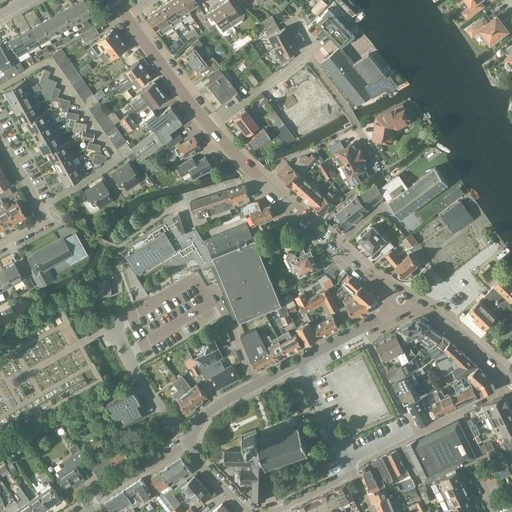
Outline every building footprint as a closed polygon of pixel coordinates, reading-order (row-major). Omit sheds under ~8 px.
[(80,19),(82,22),(87,29),(93,26),(91,22),(89,23),(85,16),(91,13),(83,0),(78,0),(71,4),(80,19)] [(168,0),(159,6),(172,26),(181,20),(168,0)] [(189,12),(180,0),(168,0),(181,20),(190,14),(188,12),(189,12)] [(194,0),(180,0),(189,12),(198,5),(194,0)] [(228,0),(225,0),(218,5),(232,25),(245,17),(245,13),(239,3),(233,7),(228,0)] [(322,0),(319,0),(311,10),(317,16),(327,4),(322,0)] [(363,10),(352,0),(335,0),(355,19),(363,10)] [(462,0),(463,0),(463,1),(464,2),(465,3),(466,3),(467,3),(468,3),(470,6),(463,12),(467,18),(483,6),(479,1),(479,0),(462,0)] [(71,4),(61,10),(69,25),(80,19),(71,4)] [(204,15),(207,19),(211,25),(216,22),(222,32),(232,25),(218,5),(204,15)] [(173,27),(172,26),(159,6),(150,13),(152,15),(146,19),(155,31),(157,30),(161,35),(173,27)] [(339,48),(354,36),(347,29),(352,24),(341,14),(336,18),(328,9),(316,22),(339,48)] [(61,10),(50,16),(59,31),(69,25),(61,10)] [(48,37),(59,31),(50,16),(39,22),(48,37)] [(272,16),(260,22),(266,30),(276,24),(272,16)] [(479,30),(482,33),(482,34),(482,35),(482,36),(482,37),(483,38),(484,39),(485,39),(486,40),(487,40),(490,44),(507,30),(497,16),(487,23),(483,18),(467,30),(472,36),(479,30)] [(207,28),(211,25),(207,19),(203,22),(207,28)] [(39,22),(29,28),(37,43),(48,37),(39,22)] [(87,29),(82,22),(80,23),(82,27),(78,29),(81,33),(87,29)] [(266,30),(265,31),(273,47),(290,38),(284,27),(279,29),(276,24),(266,30)] [(27,49),(37,43),(29,28),(18,33),(27,49)] [(84,42),(98,33),(95,28),(81,36),(84,42)] [(189,31),(192,36),(197,33),(194,28),(189,31)] [(91,45),(98,54),(119,38),(112,29),(100,38),(91,45)] [(192,36),(189,31),(184,34),(187,39),(192,36)] [(16,55),(27,49),(18,33),(7,39),(16,55)] [(180,55),(188,65),(200,55),(195,48),(202,43),(197,37),(190,43),(192,45),(180,55)] [(104,63),(109,60),(114,56),(126,47),(119,38),(98,54),(104,63)] [(167,48),(172,55),(183,44),(178,38),(172,42),(173,44),(167,48)] [(291,51),(296,48),(290,38),(273,47),(282,63),(294,56),(291,51)] [(0,47),(0,65),(8,80),(19,73),(18,73),(12,62),(3,46),(0,48),(0,47)] [(341,47),(339,48),(321,63),(355,106),(372,96),(365,85),(386,74),(368,54),(354,63),(341,47)] [(52,55),(55,60),(65,52),(62,48),(52,55)] [(55,60),(58,65),(68,58),(65,52),(55,60)] [(205,61),(200,55),(188,65),(196,75),(208,65),(212,70),(219,65),(212,56),(205,61)] [(72,63),(68,58),(58,65),(62,70),(72,63)] [(12,62),(18,73),(23,70),(17,59),(12,62)] [(120,81),(123,85),(144,69),(137,61),(124,70),(124,71),(122,73),(125,77),(120,81)] [(240,71),(245,65),(242,61),(236,67),(240,71)] [(62,70),(65,74),(75,67),(72,63),(62,70)] [(88,64),(79,71),(83,76),(92,69),(88,64)] [(65,74),(69,79),(78,72),(75,67),(65,74)] [(50,71),(44,69),(39,83),(41,88),(44,87),(50,71)] [(137,87),(150,77),(144,69),(123,85),(118,89),(121,93),(127,88),(134,83),(137,87)] [(82,78),(78,72),(69,79),(72,85),(82,78)] [(236,91),(223,73),(207,85),(221,102),(236,91)] [(386,74),(365,85),(372,96),(372,97),(386,89),(387,90),(398,83),(391,74),(388,76),(386,74)] [(72,85),(76,89),(86,83),(82,78),(72,85)] [(2,92),(8,103),(26,93),(22,85),(27,82),(25,79),(2,92)] [(52,93),(54,87),(57,81),(52,79),(47,91),(52,93)] [(131,103),(134,108),(159,89),(153,82),(140,92),(142,95),(131,103)] [(76,89),(79,95),(89,88),(86,83),(76,89)] [(60,89),(54,87),(52,93),(50,98),(60,102),(59,107),(60,107),(62,98),(57,97),(60,89)] [(82,99),(92,92),(89,88),(79,95),(82,99)] [(165,97),(159,89),(134,108),(137,112),(141,109),(143,109),(146,107),(146,105),(148,103),(151,108),(165,97)] [(8,103),(14,114),(32,104),(28,95),(33,93),(31,90),(26,93),(8,103)] [(82,99),(86,104),(96,97),(92,92),(82,99)] [(236,93),(231,96),(236,102),(240,98),(236,93)] [(86,104),(89,109),(99,102),(96,97),(86,104)] [(70,100),(62,98),(60,107),(62,108),(61,110),(67,111),(70,100)] [(105,98),(100,101),(104,107),(109,104),(105,98)] [(38,101),(32,104),(14,114),(20,125),(24,123),(39,115),(34,107),(39,104),(38,101)] [(89,109),(92,114),(102,107),(99,102),(89,109)] [(410,121),(409,118),(409,117),(410,116),(411,116),(411,115),(411,114),(411,113),(411,112),(411,111),(410,110),(410,109),(409,109),(408,108),(407,108),(406,108),(405,108),(404,108),(402,105),(377,118),(373,140),(391,142),(393,130),(410,121)] [(106,112),(102,107),(92,114),(96,119),(106,112)] [(148,134),(153,131),(175,114),(174,114),(175,110),(173,108),(170,108),(169,107),(156,116),(153,112),(136,124),(135,125),(137,128),(141,125),(148,134)] [(258,125),(245,108),(233,117),(246,134),(258,125)] [(284,145),(294,138),(272,109),(264,115),(284,145)] [(24,123),(31,134),(48,124),(43,116),(48,113),(47,110),(39,115),(24,123)] [(107,114),(109,117),(113,122),(114,123),(119,120),(112,110),(107,114)] [(77,121),(78,114),(67,112),(65,118),(77,121)] [(96,119),(99,124),(109,117),(107,114),(106,112),(96,119)] [(128,130),(135,125),(136,124),(127,113),(119,119),(128,130)] [(153,131),(162,143),(171,136),(167,132),(180,122),(180,121),(180,118),(179,116),(175,115),(175,114),(153,131)] [(335,114),(317,123),(320,129),(338,120),(335,114)] [(113,122),(109,117),(99,124),(103,129),(113,122)] [(31,134),(36,144),(59,132),(53,121),(48,124),(31,134)] [(87,125),(76,122),(75,122),(74,127),(85,130),(87,125)] [(103,129),(106,134),(116,127),(114,123),(113,122),(103,129)] [(110,139),(119,132),(116,127),(106,134),(110,139)] [(269,137),(263,128),(245,139),(252,149),(269,137)] [(152,131),(130,148),(133,152),(139,160),(162,143),(152,131)] [(60,134),(59,132),(36,144),(43,155),(46,153),(60,146),(55,137),(60,134)] [(110,139),(113,144),(123,137),(119,132),(110,139)] [(177,133),(166,142),(169,147),(181,138),(177,133)] [(181,158),(198,148),(197,147),(199,146),(193,136),(178,145),(178,146),(175,147),(181,158)] [(117,149),(127,142),(123,137),(113,144),(117,149)] [(46,153),(52,164),(69,154),(64,146),(70,143),(69,140),(60,146),(46,153)] [(341,165),(362,154),(358,148),(356,149),(353,143),(344,148),(340,141),(328,147),(333,155),(335,154),(341,165)] [(88,148),(99,151),(100,145),(89,142),(88,148)] [(117,149),(120,154),(130,147),(127,142),(117,149)] [(123,158),(133,152),(130,148),(130,147),(120,154),(123,158)] [(52,164),(58,175),(75,165),(70,157),(77,154),(75,151),(69,154),(52,164)] [(101,161),(104,161),(105,161),(107,156),(95,153),(93,162),(101,164),(101,161)] [(304,173),(317,158),(312,154),(309,157),(306,155),(300,157),(294,164),(304,173)] [(362,154),(341,165),(348,176),(345,178),(350,186),(361,180),(357,172),(366,167),(363,161),(365,160),(362,154)] [(209,162),(206,157),(205,155),(195,162),(192,157),(176,166),(182,175),(190,170),(194,177),(207,169),(208,171),(214,167),(210,161),(209,162)] [(317,165),(323,174),(329,167),(325,160),(317,165)] [(58,175),(64,186),(81,176),(79,172),(84,169),(80,162),(75,165),(58,175)] [(292,187),(302,175),(288,162),(277,175),(292,187)] [(115,184),(117,187),(118,187),(118,188),(119,188),(120,188),(121,188),(122,188),(123,188),(124,187),(126,189),(137,181),(132,173),(134,171),(128,163),(112,174),(117,182),(115,184)] [(329,167),(323,174),(320,178),(323,181),(326,179),(332,175),(330,172),(332,170),(329,167)] [(407,188),(389,201),(401,218),(447,184),(448,184),(436,167),(407,188)] [(0,188),(8,184),(2,173),(0,174),(0,188)] [(292,187),(303,197),(315,183),(311,179),(309,181),(302,175),(292,187)] [(398,175),(380,188),(384,195),(385,196),(389,201),(407,188),(398,175)] [(89,202),(91,205),(91,206),(92,206),(93,207),(94,207),(95,207),(95,206),(96,206),(97,205),(99,207),(111,199),(105,191),(107,190),(101,181),(85,193),(90,201),(89,202)] [(303,197),(313,206),(323,194),(318,189),(320,187),(315,183),(303,197)] [(347,228),(384,195),(380,188),(379,188),(376,183),(357,196),(336,214),(347,228)] [(245,184),(228,190),(234,205),(239,203),(238,200),(249,196),(245,184)] [(0,192),(0,198),(13,222),(23,216),(16,202),(6,207),(1,199),(12,193),(9,188),(0,192)] [(228,190),(190,202),(194,214),(197,213),(199,219),(234,207),(234,205),(228,190)] [(313,206),(323,214),(337,198),(328,190),(325,195),(323,194),(313,206)] [(0,209),(1,210),(0,210),(0,222),(3,228),(13,222),(0,198),(0,209)] [(245,214),(247,217),(251,225),(256,223),(256,224),(274,217),(269,204),(266,206),(262,198),(253,202),(249,204),(241,208),(244,215),(245,214)] [(461,201),(457,203),(440,215),(453,233),(474,218),(461,201)] [(127,266),(125,267),(133,296),(135,300),(149,294),(145,286),(140,278),(159,266),(167,264),(167,265),(167,266),(168,266),(169,266),(187,262),(188,261),(188,260),(188,259),(196,258),(199,264),(202,268),(211,264),(220,284),(224,296),(234,319),(238,317),(240,321),(282,305),(278,296),(284,294),(282,289),(267,254),(262,255),(254,238),(253,239),(247,222),(242,224),(216,235),(203,240),(196,228),(185,233),(184,229),(179,213),(127,245),(130,250),(129,251),(130,252),(125,255),(131,264),(129,265),(127,266)] [(367,231),(359,239),(360,240),(360,242),(362,244),(364,244),(372,253),(378,247),(384,254),(394,246),(383,233),(381,235),(373,225),(372,226),(370,226),(367,228),(367,231)] [(417,242),(411,233),(402,240),(408,249),(417,242)] [(488,246),(494,242),(488,234),(482,239),(488,246)] [(30,263),(26,265),(38,287),(53,279),(47,268),(67,257),(70,263),(83,256),(77,244),(74,246),(70,237),(63,241),(62,239),(27,258),(30,263)] [(305,253),(303,250),(295,254),(292,252),(288,254),(286,258),(291,267),(293,266),(299,277),(307,273),(307,274),(308,275),(309,275),(310,275),(311,274),(312,273),(312,272),(311,272),(311,271),(310,271),(310,270),(318,266),(312,255),(314,254),(312,249),(305,253)] [(392,250),(386,256),(404,277),(413,269),(414,270),(418,266),(417,265),(418,264),(409,254),(401,261),(392,250)] [(28,274),(28,275),(22,278),(14,262),(3,268),(11,284),(22,278),(28,289),(35,286),(28,274)] [(0,270),(0,288),(1,290),(11,284),(3,268),(0,270)] [(460,316),(459,317),(460,317),(460,318),(460,319),(471,329),(472,328),(475,330),(474,331),(481,337),(488,329),(485,327),(497,315),(510,300),(511,301),(511,284),(502,275),(494,284),(495,285),(483,297),(485,299),(483,302),(480,299),(467,312),(465,314),(463,312),(460,315),(460,316)] [(345,282),(342,285),(343,286),(357,298),(345,304),(346,305),(353,319),(369,311),(367,306),(375,297),(357,282),(350,276),(345,282)] [(110,281),(100,282),(101,296),(111,296),(110,281)] [(328,288),(320,292),(325,302),(331,313),(339,309),(332,295),(328,289),(328,288)] [(344,289),(332,296),(337,304),(340,303),(338,299),(347,294),(344,289)] [(305,292),(295,297),(303,312),(314,306),(315,308),(320,305),(325,302),(320,292),(308,299),(305,292)] [(284,304),(293,299),(291,294),(282,298),(284,304)] [(351,295),(343,299),(345,304),(353,300),(351,295)] [(88,309),(93,306),(87,296),(82,298),(88,309)] [(293,299),(284,304),(287,309),(296,305),(293,299)] [(327,319),(314,326),(320,337),(339,327),(333,316),(331,313),(325,302),(320,305),(327,319)] [(284,325),(287,324),(292,321),(289,313),(281,317),(284,325)] [(89,323),(93,330),(107,323),(102,315),(89,323)] [(416,335),(420,339),(422,337),(430,326),(421,320),(418,320),(416,322),(416,324),(414,325),(412,321),(397,328),(406,346),(412,340),(410,338),(416,335)] [(305,345),(318,339),(308,322),(296,328),(296,329),(305,345)] [(511,322),(499,335),(505,342),(511,334),(511,322)] [(426,347),(429,349),(437,342),(442,335),(441,334),(430,326),(422,337),(429,343),(426,347)] [(256,372),(265,367),(276,361),(270,350),(268,351),(256,329),(240,335),(250,360),(256,372)] [(287,355),(303,346),(297,334),(289,338),(286,332),(277,337),(279,340),(287,355)] [(386,337),(394,354),(404,349),(396,332),(386,337)] [(195,358),(198,366),(204,363),(206,366),(218,360),(223,357),(218,347),(212,334),(199,341),(205,353),(195,358)] [(444,349),(450,342),(442,335),(437,342),(429,349),(422,354),(425,358),(430,355),(429,353),(431,352),(436,358),(435,358),(445,350),(444,349)] [(375,342),(384,359),(394,354),(386,337),(375,342)] [(271,349),(270,350),(276,361),(287,355),(279,340),(269,345),(271,349)] [(435,358),(444,372),(450,368),(463,353),(450,342),(444,349),(445,350),(435,358)] [(410,348),(406,350),(410,357),(414,354),(410,348)] [(394,354),(384,359),(382,360),(387,370),(409,359),(404,349),(394,354)] [(477,365),(463,353),(450,368),(444,372),(446,376),(453,371),(460,379),(477,365)] [(415,357),(413,358),(412,359),(410,360),(409,359),(387,370),(392,380),(414,369),(410,362),(413,361),(417,368),(422,364),(418,355),(415,357)] [(218,389),(229,383),(237,378),(231,366),(225,369),(224,367),(222,368),(218,360),(206,366),(204,363),(198,366),(203,375),(209,372),(218,389)] [(201,373),(197,364),(191,367),(196,376),(201,373)] [(421,374),(429,369),(427,364),(418,370),(421,374)] [(469,377),(478,385),(487,375),(478,367),(469,377)] [(393,382),(398,393),(415,385),(412,379),(417,377),(415,371),(393,382)] [(182,375),(177,379),(198,405),(208,397),(205,394),(197,384),(192,388),(182,375)] [(479,388),(482,396),(494,390),(495,388),(492,381),(490,380),(488,377),(489,376),(487,375),(478,385),(475,386),(477,389),(479,388)] [(188,413),(198,405),(177,379),(177,380),(173,383),(183,395),(177,399),(188,413)] [(463,383),(459,385),(468,403),(478,398),(471,385),(466,387),(463,383)] [(418,391),(415,385),(398,393),(404,404),(420,396),(426,393),(423,388),(418,391)] [(458,391),(452,394),(458,408),(468,403),(459,385),(456,387),(458,391)] [(116,420),(122,428),(147,415),(139,401),(132,388),(106,403),(116,420)] [(442,390),(438,392),(448,413),(458,408),(452,394),(446,397),(442,390)] [(432,404),(433,406),(439,417),(448,413),(438,392),(434,394),(437,401),(432,404)] [(482,405),(488,417),(509,406),(504,395),(482,405)] [(407,404),(413,416),(428,409),(425,403),(422,397),(421,397),(421,398),(408,404),(407,404)] [(433,406),(428,409),(434,420),(439,417),(433,406)] [(511,417),(511,411),(509,406),(488,417),(493,427),(511,417)] [(434,420),(428,409),(413,416),(419,428),(420,427),(432,420),(433,421),(434,420)] [(501,429),(504,435),(511,430),(511,417),(493,427),(493,428),(495,432),(501,429)] [(415,467),(424,484),(477,457),(458,420),(416,440),(416,439),(411,442),(406,445),(408,449),(404,451),(408,459),(415,467)] [(224,451),(224,464),(238,465),(237,470),(241,470),(240,483),(252,483),(252,500),(265,500),(266,473),(266,467),(308,453),(308,452),(306,447),(306,446),(299,426),(293,429),(292,427),(291,427),(292,429),(288,430),(287,429),(286,429),(287,431),(281,432),(281,431),(280,431),(280,433),(275,434),(275,433),(274,433),(274,435),(269,436),(269,435),(268,435),(268,437),(265,438),(264,438),(263,437),(262,437),(263,439),(261,439),(257,441),(254,430),(256,429),(242,434),(241,447),(241,452),(224,451)] [(511,444),(511,430),(504,435),(507,442),(502,444),(504,448),(511,444)] [(100,438),(86,445),(91,455),(105,448),(100,438)] [(80,450),(79,450),(75,445),(69,449),(73,454),(68,458),(63,461),(67,466),(58,472),(60,476),(58,477),(65,488),(74,482),(76,486),(82,482),(80,478),(83,476),(76,466),(86,459),(80,450)] [(115,467),(131,458),(125,446),(110,454),(109,453),(91,462),(98,475),(115,466),(115,467)] [(359,469),(368,492),(384,485),(386,485),(383,478),(386,477),(388,481),(390,480),(392,485),(404,479),(401,473),(406,470),(396,449),(369,463),(360,467),(359,469)] [(493,461),(504,455),(502,451),(491,456),(493,461)] [(499,472),(509,466),(504,455),(493,461),(497,469),(499,472)] [(157,473),(151,477),(158,488),(160,487),(161,489),(168,485),(170,486),(192,472),(181,457),(173,463),(159,471),(160,471),(157,473)] [(0,467),(0,472),(3,477),(9,472),(4,465),(0,467)] [(39,494),(49,507),(61,498),(50,483),(47,479),(49,477),(45,471),(42,472),(43,473),(39,475),(43,480),(42,481),(45,486),(38,491),(39,494)] [(435,482),(439,491),(461,480),(456,471),(435,482)] [(185,500),(203,485),(195,475),(179,489),(181,491),(184,488),(190,496),(185,500)] [(368,492),(372,503),(389,496),(387,492),(392,490),(393,492),(400,489),(401,491),(415,485),(412,478),(399,484),(391,487),(386,489),(384,485),(368,492)] [(124,490),(134,505),(137,502),(136,500),(140,497),(143,503),(153,497),(141,479),(124,490)] [(439,491),(444,500),(466,489),(461,480),(439,491)] [(346,483),(335,488),(343,505),(349,502),(353,508),(357,506),(346,483)] [(211,494),(203,485),(185,500),(188,503),(193,499),(198,505),(211,494)] [(37,511),(30,501),(26,496),(23,490),(21,488),(16,491),(22,500),(17,503),(20,507),(23,511),(37,511)] [(338,511),(337,508),(343,505),(335,488),(324,494),(333,511),(338,511)] [(448,509),(452,507),(467,500),(470,499),(466,489),(444,500),(448,509)] [(124,490),(106,501),(112,511),(116,511),(128,505),(130,507),(134,505),(124,490)] [(175,491),(167,497),(175,507),(182,501),(175,491)] [(162,493),(157,497),(167,511),(170,511),(172,511),(173,511),(175,509),(163,493),(162,493)] [(39,494),(30,501),(37,511),(41,511),(49,507),(39,494)] [(333,511),(324,494),(313,499),(319,511),(327,511),(328,511),(333,511)] [(372,503),(375,511),(394,511),(395,511),(400,510),(398,506),(394,508),(389,496),(372,503)] [(319,511),(313,499),(303,504),(306,511),(319,511)] [(416,503),(419,511),(423,511),(426,511),(421,500),(416,503)] [(452,507),(454,511),(464,511),(471,509),(467,500),(452,507)]
